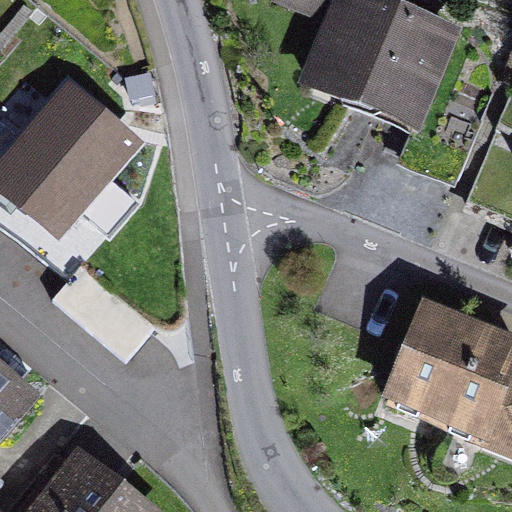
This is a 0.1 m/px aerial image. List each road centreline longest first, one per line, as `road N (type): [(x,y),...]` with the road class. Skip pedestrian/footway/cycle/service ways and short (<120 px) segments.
road 1 (residential): [(197,198),(511,310)]
road 2 (residential): [(197,198),(259,449),(294,511)]
road 3 (residential): [(0,334),(216,511)]
road 4 (residential): [(164,0),(197,198)]
